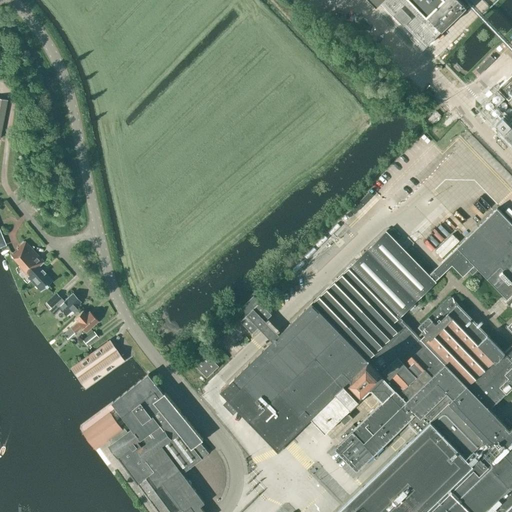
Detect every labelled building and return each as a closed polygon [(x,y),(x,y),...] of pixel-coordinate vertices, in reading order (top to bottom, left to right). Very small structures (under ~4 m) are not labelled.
[(376,0),(378,2),(379,0),(382,0),(398,17),(395,19),(405,30),(408,27),(422,41),(419,44),(423,48),(467,6),(460,0),(376,0)] [(511,106),(511,78),(506,72),(492,86),(511,106)] [(511,118),(501,130),(511,142),(511,118)] [(247,316),(241,321),(253,333),(260,326),(267,332),(274,340),(221,390),(278,449),(286,440),(303,424),(311,416),(325,431),(371,387),(384,401),(335,448),(357,470),(407,421),(418,433),(337,511),(511,511),(511,223),(497,208),(446,259),(430,275),(386,233),(281,333),(274,326),(267,319),(272,313),(253,295),(240,309),(247,316)] [(445,257),(460,242),(453,235),(438,250),(445,257)] [(10,255),(13,258),(29,274),(26,277),(40,291),(52,280),(39,266),(43,261),(24,241),(10,255)] [(46,302),(51,308),(48,310),(53,315),(60,308),(66,314),(71,310),(74,312),(77,309),(74,307),(81,301),(73,293),(64,301),(56,292),(46,302)] [(81,326),(86,332),(98,320),(89,311),(85,314),(82,311),(74,318),(77,322),(63,335),(67,339),(81,326)] [(98,337),(93,331),(82,340),(87,346),(98,337)] [(85,387),(123,360),(109,340),(71,368),(85,387)] [(207,376),(217,365),(206,354),(207,353),(203,350),(191,362),(195,365),(207,376)] [(209,452),(201,441),(204,438),(165,392),(164,393),(149,374),(112,402),(132,427),(108,445),(109,447),(110,446),(159,511),(205,511),(200,505),(205,501),(183,472),(209,452)] [(110,412),(86,429),(82,433),(95,450),(123,429),(110,412)]
